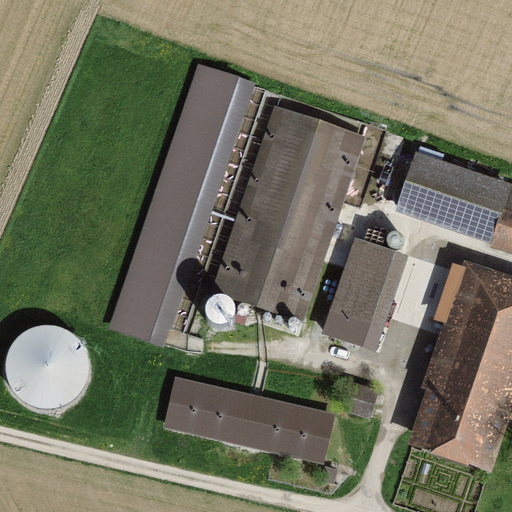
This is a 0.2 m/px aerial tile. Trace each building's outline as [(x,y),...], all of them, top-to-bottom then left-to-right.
[(234,79),(202,69),(115,328),(163,344),(168,328),(152,323),(234,79)] [(362,140),(276,112),(216,293),(301,321),(362,140)] [(508,190),(416,159),(399,209),(491,240),(508,190)] [(511,191),(508,190),(491,240),(511,247),(511,191)] [(395,256),(357,244),(333,315),(370,328),(395,256)] [(420,313),(465,328),(425,444),(482,463),(511,372),(511,290),(481,280),(479,285),(434,270),(420,313)] [(208,325),(215,330),(223,330),(230,326),(234,320),(235,312),(232,305),(226,301),(218,300),(214,302),(211,303),(206,309),(205,317),(208,325)] [(15,394),(26,403),(39,409),(53,409),(66,405),(77,396),(85,385),(88,371),(86,357),(80,345),(70,335),(57,330),(43,329),(30,333),(18,341),(10,353),(7,367),(9,381),(15,394)] [(178,382),(167,426),(321,462),(331,418),(178,382)] [(378,392),(350,383),(342,411),(369,420),(378,392)]
